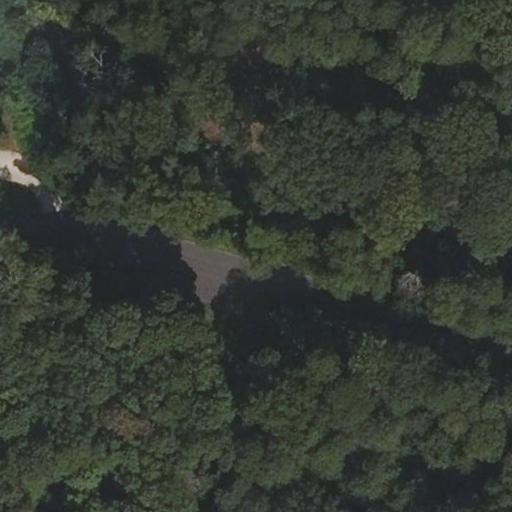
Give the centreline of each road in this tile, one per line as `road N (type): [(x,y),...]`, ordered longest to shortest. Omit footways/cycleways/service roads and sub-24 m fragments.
road 1 (residential): [(0,202),(511,351)]
road 2 (track): [(258,277),(208,511)]
